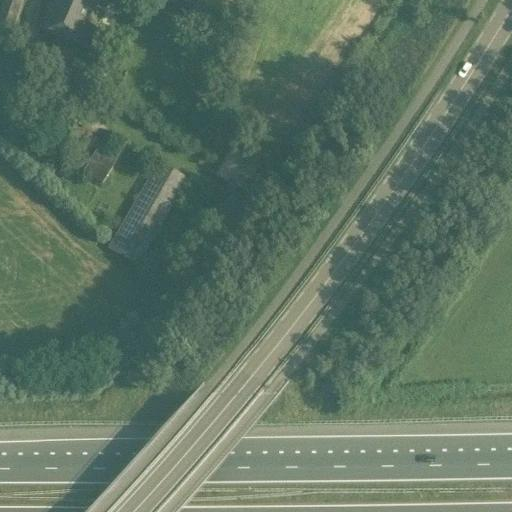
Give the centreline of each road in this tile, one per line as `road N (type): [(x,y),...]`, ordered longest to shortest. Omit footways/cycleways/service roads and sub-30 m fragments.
road 1 (tertiary): [(130,511),(346,257),(511,11)]
road 2 (motorway): [(511,464),(0,468)]
